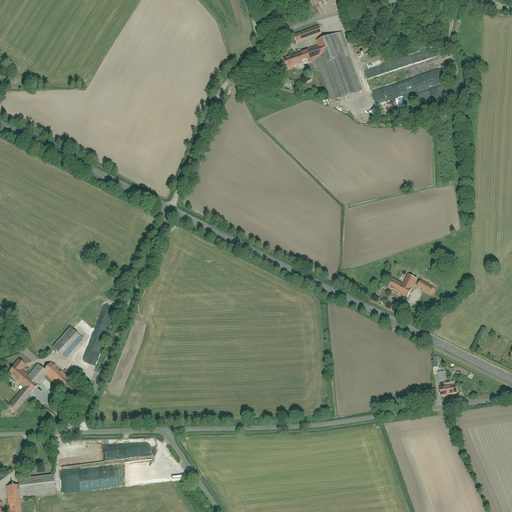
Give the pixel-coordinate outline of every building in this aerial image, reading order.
[(267,20),(261,27),(269,34),(275,27),(267,20)] [(294,37),(296,45),(323,36),(321,28),(294,37)] [(284,59),(289,71),(317,62),(330,101),(361,91),(342,34),(318,42),(320,47),(284,59)] [(355,49),(357,56),(369,53),(368,46),(355,49)] [(396,279),(391,289),(409,299),(418,281),(409,276),(404,284),(396,279)] [(424,279),(419,287),(431,295),(436,287),(424,279)] [(71,329),(54,347),(67,360),(84,341),(71,329)] [(17,411),(32,394),(33,395),(40,385),(39,384),(48,373),(38,365),(30,376),(25,372),(29,368),(20,361),(15,367),(9,375),(25,388),(10,406),(17,411)] [(75,378),(56,362),(47,372),(66,388),(75,378)] [(445,370),(438,371),(439,382),(446,381),(445,370)] [(72,383),(65,390),(76,401),(83,394),(72,383)] [(441,387),(442,397),(459,395),(457,384),(441,387)] [(47,409),(43,414),(54,422),(58,417),(47,409)] [(21,511),(20,498),(22,498),(22,499),(58,495),(56,476),(20,481),(20,486),(16,487),(7,488),(9,511),(21,511)]
